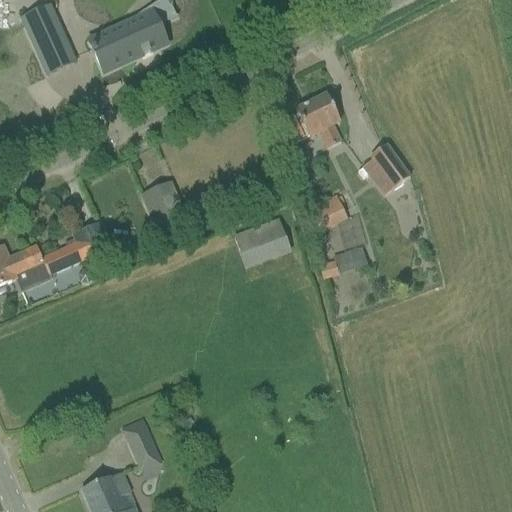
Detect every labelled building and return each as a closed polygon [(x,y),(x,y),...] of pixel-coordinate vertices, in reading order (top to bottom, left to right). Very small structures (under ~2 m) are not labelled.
[(50,8),(21,21),(39,61),(68,48),(50,8)] [(153,17),(89,46),(103,77),(167,48),(153,17)] [(295,114),(296,118),(282,125),(293,147),(318,135),(326,152),(330,151),(339,145),(331,128),(339,125),(326,99),(295,114)] [(373,186),(382,199),(410,180),(386,148),(368,160),(382,179),(373,186)] [(278,173),(261,179),(266,192),(270,204),(288,197),(278,173)] [(294,180),(297,191),(306,189),(303,177),(300,178),(294,180)] [(140,199),(158,240),(188,227),(170,186),(140,199)] [(308,212),(319,236),(347,223),(336,199),(308,212)] [(277,224),(235,240),(246,272),(289,256),(277,224)] [(76,248),(40,264),(35,251),(8,263),(2,250),(0,250),(0,288),(15,282),(19,291),(110,252),(99,227),(72,238),(76,248)] [(363,249),(336,257),(341,275),(368,268),(363,249)] [(318,268),(322,283),(338,279),(334,264),(318,268)] [(147,432),(126,442),(139,472),(158,464),(160,463),(147,432)] [(123,511),(119,501),(130,496),(121,476),(110,481),(110,480),(80,494),(88,511),(138,511),(138,510),(133,511),(123,511)]
